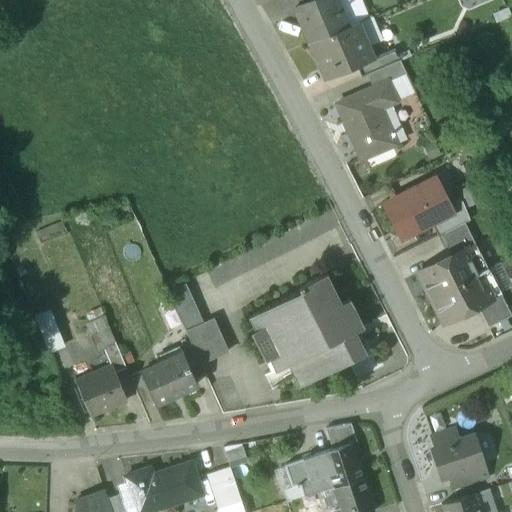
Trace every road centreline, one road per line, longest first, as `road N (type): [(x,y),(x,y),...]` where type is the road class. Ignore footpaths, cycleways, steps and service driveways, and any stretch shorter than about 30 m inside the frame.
road 1 (residential): [(236,0),(439,381)]
road 2 (residential): [(379,405),(96,448),(0,444)]
